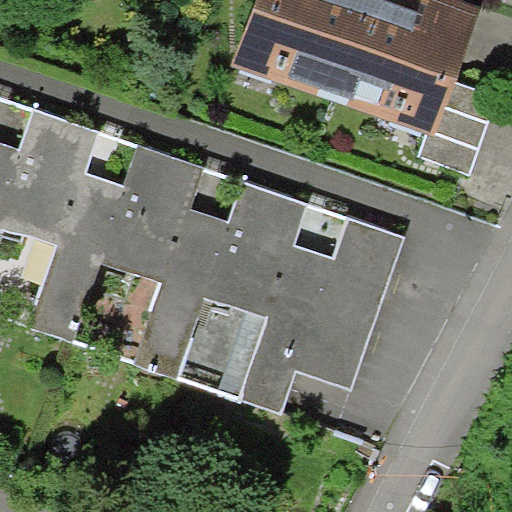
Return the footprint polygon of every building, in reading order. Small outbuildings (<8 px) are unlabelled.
[(452,77),(478,1),(473,0),(256,0),(240,50),(434,116),(421,154),(474,172),(501,93),(452,77)] [(72,333),(99,252),(118,199),(78,185),(100,124),(34,101),(13,163),(0,200),(0,217),(58,238),(30,318),(72,333)] [(139,137),(118,199),(99,252),(162,273),(135,354),(175,368),(203,287),(221,234),(182,221),(203,159),(139,137)] [(0,200),(13,163),(0,158),(0,200)] [(280,404),(294,361),(326,269),(287,256),(308,195),(242,172),(221,234),(203,287),(269,309),(241,390),(280,404)] [(347,208),(326,269),(294,361),(352,381),(405,228),(347,208)]
